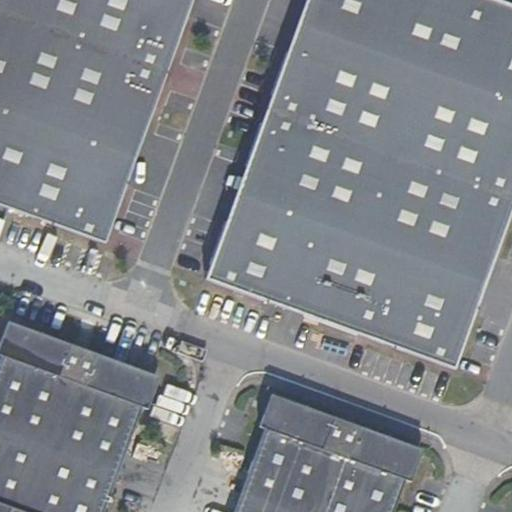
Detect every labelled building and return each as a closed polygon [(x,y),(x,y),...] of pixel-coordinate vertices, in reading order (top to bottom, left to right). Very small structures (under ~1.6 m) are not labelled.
[(0,0),(0,193),(16,200),(13,209),(95,240),(100,226),(107,229),(124,185),(114,181),(135,128),(144,132),(161,87),(154,84),(164,59),(171,62),(187,17),(178,14),(183,0),(0,0)] [(193,0),(183,0),(178,14),(187,17),(193,0)] [(306,0),(307,1),(316,4),(296,58),(286,54),(269,98),(277,101),(267,127),(260,124),(243,168),(252,172),(232,225),(223,222),(206,266),(212,269),(207,283),(281,311),(285,302),(302,308),(298,317),(352,338),(355,331),(366,335),(363,342),(441,372),(446,358),(453,360),(470,316),(461,313),(481,259),(490,263),(507,219),(500,216),(510,190),(511,190),(511,12),(492,5),(490,12),(478,7),(481,0),(480,0),(306,0)] [(492,5),(481,0),(478,7),(490,12),(492,5)] [(316,4),(307,1),(286,54),(296,58),(316,4)] [(171,62),(164,59),(154,84),(161,87),(171,62)] [(277,101),(269,98),(260,124),(267,127),(277,101)] [(144,132),(135,128),(114,181),(124,185),(144,132)] [(252,172),(243,168),(223,222),(232,225),(252,172)] [(511,205),(511,190),(510,190),(500,216),(507,219),(511,205)] [(16,200),(0,193),(0,204),(13,209),(16,200)] [(107,229),(100,226),(95,240),(102,243),(107,229)] [(490,263),(481,259),(461,313),(470,316),(490,263)] [(212,269),(206,266),(200,280),(207,283),(212,269)] [(302,308),(285,302),(281,311),(298,317),(302,308)] [(3,319),(0,326),(0,511),(97,511),(137,405),(142,406),(153,375),(3,319)] [(366,335),(355,331),(352,338),(363,342),(366,335)] [(453,360),(446,358),(441,372),(448,374),(453,360)] [(259,426),(227,511),(387,511),(400,477),(406,479),(418,447),(266,391),(254,424),(259,426)]
